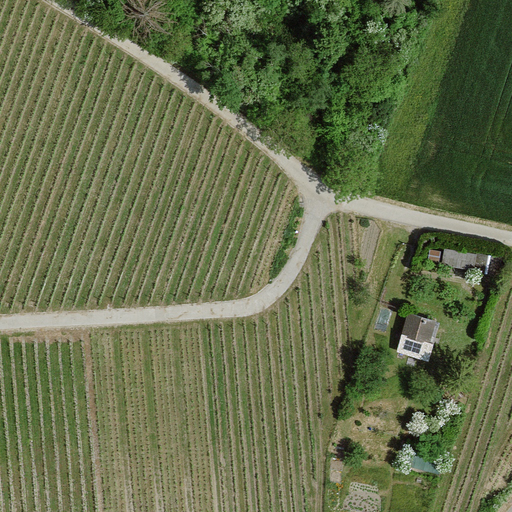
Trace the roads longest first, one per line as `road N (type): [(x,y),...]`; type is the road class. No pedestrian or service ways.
road 1 (track): [(60,0),(195,88),(324,193),(511,238)]
road 2 (track): [(324,193),(295,265),(246,308),(0,322)]
